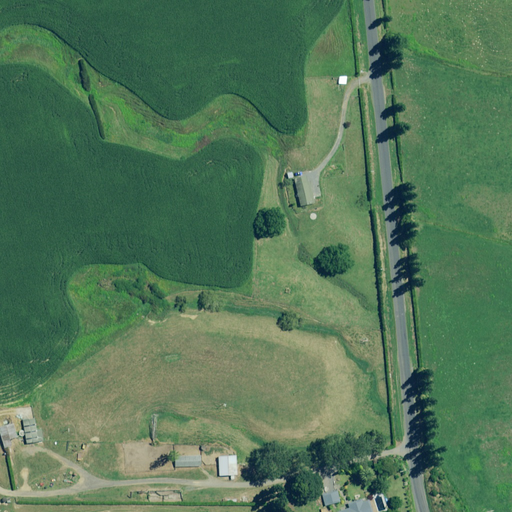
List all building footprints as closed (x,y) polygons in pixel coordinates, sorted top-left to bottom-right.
[(315,203),(309,176),(295,179),(301,206),(315,203)] [(36,430),(34,419),(23,421),(27,444),(43,441),(41,429),(36,430)] [(17,437),(13,424),(0,427),(0,434),(2,442),(17,437)] [(201,467),(201,456),(176,457),(176,467),(201,467)] [(237,475),(236,456),(219,457),(220,476),(231,475),(231,480),(234,480),(234,475),(237,475)] [(340,502),(337,491),(322,495),(325,506),(340,502)] [(372,511),(369,499),(348,505),(349,508),(338,511),(372,511)]
